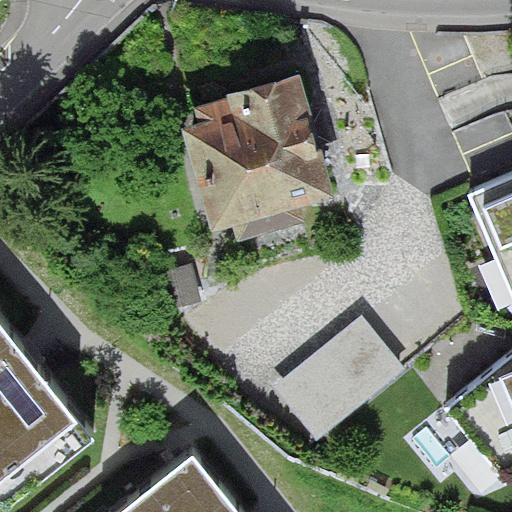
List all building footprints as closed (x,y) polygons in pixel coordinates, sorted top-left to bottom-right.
[(166,94),(198,216),(227,208),(236,246),(296,231),(288,199),(318,191),(285,63),(166,94)] [(511,163),(465,181),(511,305),(511,338),(482,349),(428,401),(495,487),(511,473),(511,163)] [(154,272),(165,311),(192,303),(181,264),(154,272)] [(0,294),(0,511),(6,511),(109,429),(42,346),(0,294)] [(315,434),(393,371),(352,321),(275,384),(315,434)] [(254,511),(197,441),(107,511),(254,511)]
